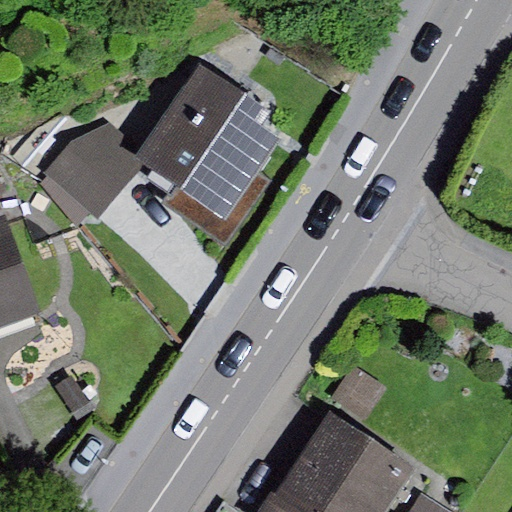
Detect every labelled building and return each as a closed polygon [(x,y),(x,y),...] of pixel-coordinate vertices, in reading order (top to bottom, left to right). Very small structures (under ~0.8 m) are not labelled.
[(278,122),(202,69),(142,153),(127,170),(133,175),(176,200),(168,212),(225,252),(269,188),(260,182),(283,150),(266,138),(278,122)] [(69,148),(45,177),(97,219),(133,175),(127,170),(142,153),(110,127),(69,148)] [(3,223),(0,224),(0,339),(41,325),(3,223)] [(354,369),(333,401),(366,422),(386,390),(354,369)] [(279,490),(311,511),(391,511),(416,475),(328,417),(279,490)] [(311,511),(279,490),(262,511),(311,511)] [(443,511),(421,498),(412,511),(443,511)]
